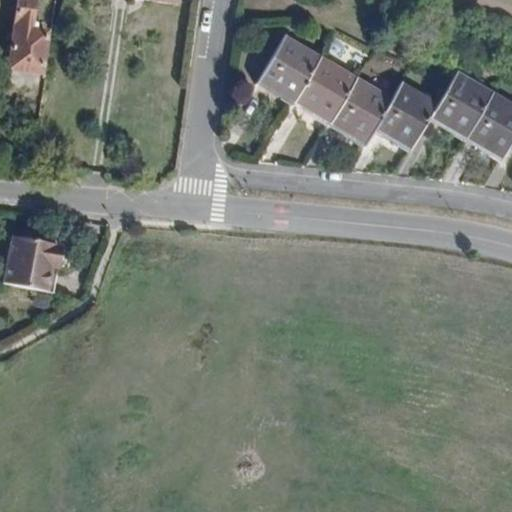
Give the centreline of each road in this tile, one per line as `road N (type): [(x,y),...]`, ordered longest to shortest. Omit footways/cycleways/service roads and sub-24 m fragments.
road 1 (residential): [(191,209),(511,246)]
road 2 (residential): [(511,213),(196,173)]
road 3 (residential): [(0,193),(191,209)]
road 4 (residential): [(222,0),(196,173)]
